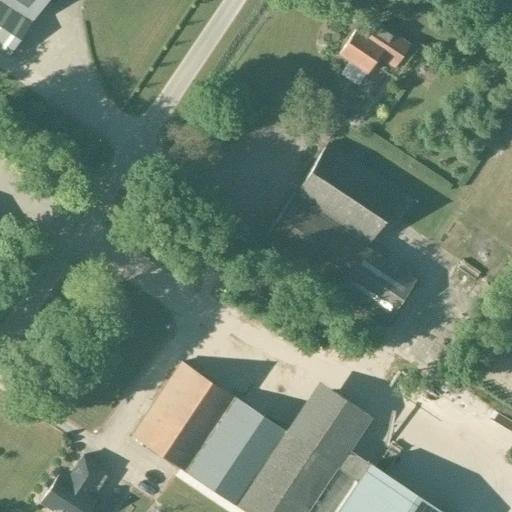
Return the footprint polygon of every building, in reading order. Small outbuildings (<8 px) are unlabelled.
[(0,0),(0,49),(8,54),(44,0),(0,0)] [(354,30),(338,54),(366,73),(377,56),(393,67),(409,44),(377,23),(367,39),(354,30)] [(401,192),(328,144),(262,242),(386,324),(415,280),(364,247),(401,192)] [(188,216),(191,211),(183,205),(179,210),(188,216)] [(318,382),(285,432),(181,363),(132,436),(245,511),(304,511),(340,460),(351,443),(370,416),(318,382)] [(57,476),(39,502),(53,511),(85,511),(94,500),(87,496),(104,470),(82,456),(65,481),(57,476)] [(370,511),(346,496),(335,511),(370,511)]
